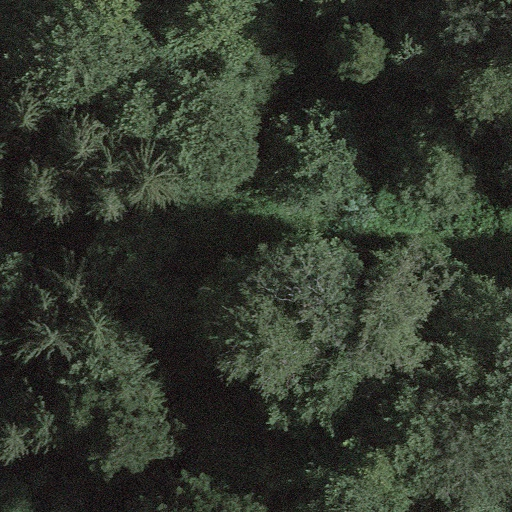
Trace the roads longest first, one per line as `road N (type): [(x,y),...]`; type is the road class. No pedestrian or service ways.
road 1 (track): [(0,201),(99,194),(511,247)]
road 2 (track): [(360,511),(401,488),(511,451)]
